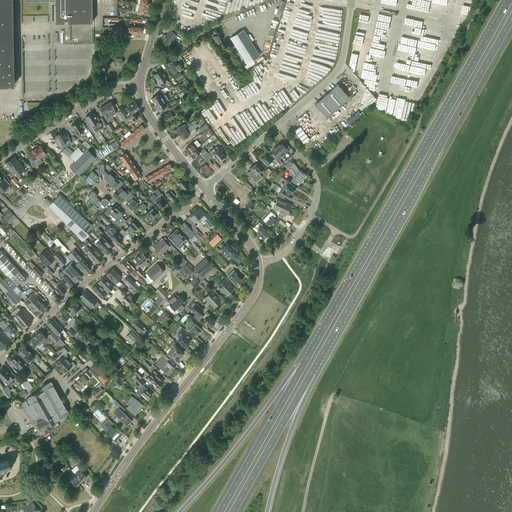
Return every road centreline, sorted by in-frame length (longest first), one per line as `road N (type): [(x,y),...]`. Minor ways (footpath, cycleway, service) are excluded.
road 1 (motorway): [(509,0),(303,365)]
road 2 (motorway): [(312,373),(511,18)]
road 3 (unclassified): [(93,511),(229,328)]
road 4 (motorway): [(303,365),(177,511)]
road 5 (unclassified): [(257,262),(289,245),(317,187),(306,157),(278,123)]
road 6 (motorway): [(303,365),(220,511)]
road 7 (residential): [(0,159),(106,90),(140,87)]
road 8 (motorway): [(233,511),(312,373)]
road 9 (residential): [(23,337),(142,241)]
road 10 (unclassified): [(278,123),(338,70),(352,0)]
road 11 (motorway): [(269,511),(312,373)]
road 12 (residential): [(229,328),(142,241)]
